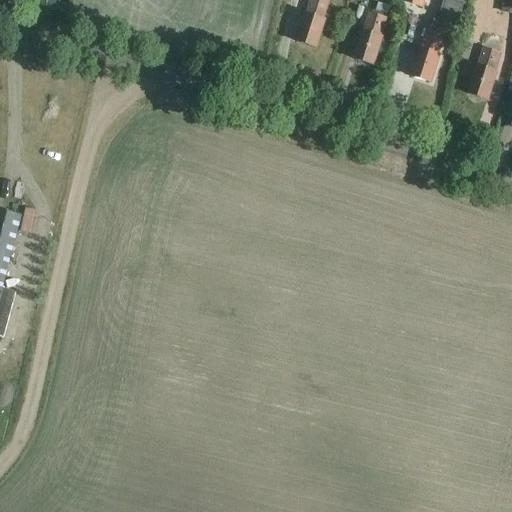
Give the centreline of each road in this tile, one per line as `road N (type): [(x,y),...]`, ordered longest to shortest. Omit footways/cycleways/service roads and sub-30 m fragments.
road 1 (unclassified): [(511,186),(0,30)]
road 2 (track): [(139,72),(98,110),(19,448),(0,467)]
